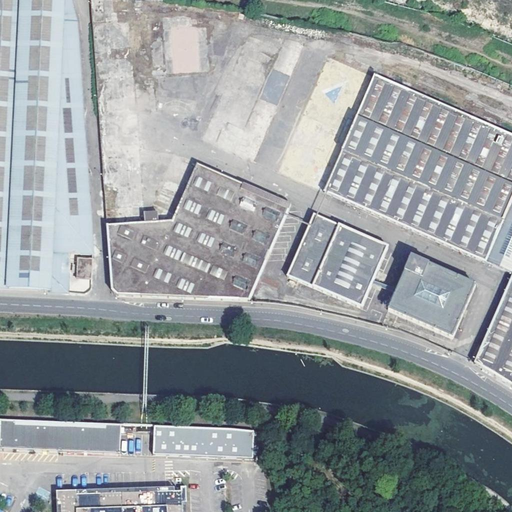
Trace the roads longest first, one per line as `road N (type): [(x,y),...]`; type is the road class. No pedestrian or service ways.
road 1 (tertiary): [(0,303),(268,318),(332,330),(435,363),(511,406)]
road 2 (unknown): [(309,0),(475,31),(511,46)]
